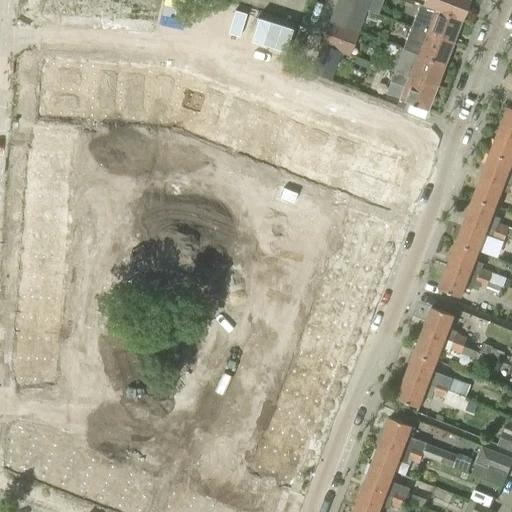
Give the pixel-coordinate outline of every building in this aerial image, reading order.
[(115,0),(114,8),(136,9),(136,0),(115,0)] [(330,21),(355,31),(360,19),(364,9),(340,0),(337,0),(334,9),(330,21)] [(367,0),(340,0),(364,9),(367,1),(367,0)] [(466,0),(422,0),(421,4),(459,19),(466,0)] [(410,26),(451,41),(459,19),(421,4),(418,3),(410,26)] [(320,44),(340,51),(347,54),(355,32),(328,22),(320,44)] [(442,64),(451,41),(410,26),(401,48),(442,64)] [(320,44),(310,71),(330,79),(340,51),(320,44)] [(434,86),(442,64),(401,48),(392,71),(434,86)] [(49,63),(46,114),(173,123),(173,126),(384,206),(402,158),(359,142),(356,150),(203,92),(206,84),(177,73),(176,80),(95,75),(95,67),(49,63)] [(425,109),(434,86),(392,71),(384,94),(425,109)] [(307,75),(297,101),(332,115),(342,89),(307,75)] [(511,106),(508,105),(499,128),(511,132),(511,106)] [(511,132),(499,128),(490,151),(511,158),(511,132)] [(34,134),(33,155),(68,157),(70,136),(34,134)] [(101,151),(101,160),(113,161),(113,152),(101,151)] [(511,158),(490,151),(482,173),(511,184),(511,169),(509,169),(511,161),(511,158)] [(33,155),(31,175),(67,178),(68,157),(33,155)] [(101,160),(100,169),(112,170),(113,161),(101,160)] [(511,185),(511,184),(482,173),(473,196),(495,205),(501,190),(509,193),(511,185)] [(31,175),(30,196),(65,198),(67,178),(31,175)] [(98,191),(98,200),(110,201),(110,192),(98,191)] [(30,196),(28,216),(64,218),(65,198),(30,196)] [(473,196),(464,219),(495,230),(498,222),(500,218),(492,215),(495,205),(473,196)] [(98,200),(97,209),(109,210),(110,201),(98,200)] [(343,234),(349,213),(337,209),(330,230),(343,234)] [(300,212),(297,221),(308,225),(311,217),(300,212)] [(28,216),(27,236),(62,239),(64,218),(28,216)] [(350,218),(342,238),(376,251),(383,231),(350,218)] [(495,230),(464,219),(456,242),(478,250),(484,236),(492,239),(495,230)] [(297,221),(293,229),(305,234),(308,225),(297,221)] [(498,222),(495,230),(506,235),(509,226),(498,222)] [(492,239),(503,243),(506,235),(495,230),(492,239)] [(95,232),(95,241),(107,242),(107,233),(95,232)] [(27,236),(25,257),(61,259),(62,239),(27,236)] [(342,238),(335,257),(368,270),(376,251),(342,238)] [(95,241),(94,250),(106,251),(107,242),(95,241)] [(456,242),(447,264),(478,276),(481,268),(482,264),(474,261),(478,250),(456,242)] [(285,251),(282,259),(294,263),(297,255),(285,251)] [(25,257),(24,277),(59,280),(61,259),(25,257)] [(335,257),(328,276),(361,289),(368,270),(335,257)] [(282,259),(279,267),(290,272),(294,263),(282,259)] [(254,307),(262,270),(235,264),(226,301),(254,307)] [(488,280),(478,276),(447,264),(438,287),(461,296),(465,286),(477,291),(479,287),(485,290),(488,280)] [(481,268),(478,276),(488,280),(491,272),(481,268)] [(92,273),(92,282),(104,283),(105,274),(92,273)] [(328,276),(320,295),(354,308),(361,289),(328,276)] [(24,277),(22,297),(58,300),(59,280),(24,277)] [(92,282),(91,291),(103,292),(104,283),(92,282)] [(271,289),(268,297),(279,301),(282,293),(271,289)] [(320,295),(313,314),(346,327),(354,308),(320,295)] [(22,297),(21,318),(56,320),(58,300),(22,297)] [(268,297),(264,305),(276,310),(279,301),(268,297)] [(277,324),(304,330),(308,310),(281,304),(277,324)] [(454,314),(431,306),(423,329),(453,340),(456,333),(457,331),(449,327),(454,314)] [(89,314),(89,323),(101,323),(102,314),(89,314)] [(313,314),(306,333),(339,346),(346,327),(313,314)] [(21,318),(19,338),(55,341),(56,320),(21,318)] [(89,323),(88,332),(100,332),(101,323),(89,323)] [(256,327),(253,335),(265,340),(268,331),(256,327)] [(453,340),(423,329),(414,351),(436,360),(440,350),(448,353),(450,348),(453,340)] [(306,333),(299,352),(332,365),(339,346),(306,333)] [(456,333),(453,340),(463,344),(466,337),(456,333)] [(253,335),(250,344),(261,348),(265,340),(253,335)] [(19,338),(18,358),(53,361),(55,341),(19,338)] [(460,352),(463,344),(453,340),(450,348),(460,352)] [(492,347),(483,343),(480,350),(489,354),(492,347)] [(199,365),(225,374),(230,360),(204,351),(199,365)] [(436,360),(414,351),(405,374),(436,386),(446,390),(451,377),(433,370),(436,360)] [(299,352),(291,372),(325,384),(332,365),(299,352)] [(86,354),(86,363),(98,364),(99,355),(86,354)] [(18,358),(16,379),(52,382),(53,361),(18,358)] [(86,363),(85,372),(97,373),(98,364),(86,363)] [(242,365),(239,373),(250,378),(253,369),(242,365)] [(291,372),(284,391),(317,403),(325,384),(291,372)] [(239,373),(235,382),(247,386),(250,378),(239,373)] [(436,386),(405,374),(396,397),(419,406),(423,394),(431,398),(433,394),(436,386)] [(451,377),(446,390),(465,397),(470,384),(451,377)] [(433,394),(443,398),(446,390),(436,386),(433,394)] [(192,403),(215,411),(219,397),(196,389),(192,403)] [(41,390),(40,402),(49,403),(50,391),(41,390)] [(465,397),(446,390),(443,398),(441,402),(472,413),(476,402),(465,397)] [(50,391),(49,403),(58,403),(59,391),(50,391)] [(284,391),(277,410),(310,422),(317,403),(284,391)] [(87,393),(86,405),(95,406),(96,394),(87,393)] [(227,403),(224,411),(235,416),(239,407),(227,403)] [(277,410),(270,429),(303,441),(310,422),(277,410)] [(224,411),(221,420),(232,424),(235,416),(224,411)] [(75,436),(76,417),(37,415),(36,434),(75,436)] [(381,438),(411,450),(421,454),(426,442),(408,435),(412,424),(389,416),(381,438)] [(99,418),(95,429),(103,432),(108,421),(99,418)] [(108,421),(103,432),(112,436),(116,424),(108,421)] [(511,430),(503,427),(496,445),(511,451),(511,430)] [(11,429),(8,466),(23,471),(36,438),(11,429)] [(270,429),(263,448),(296,461),(303,441),(270,429)] [(137,432),(133,444),(141,447),(146,435),(137,432)] [(146,435),(141,447),(150,450),(154,439),(146,435)] [(36,438),(23,471),(42,478),(55,445),(36,438)] [(381,438),(372,461),(395,470),(398,460),(406,463),(408,458),(411,450),(381,438)] [(212,442),(209,450),(221,455),(224,446),(212,442)] [(458,454),(426,442),(421,454),(442,462),(453,466),(458,454)] [(55,445),(42,478),(61,486),(74,453),(55,445)] [(263,448),(255,467),(288,480),(296,461),(263,448)] [(442,462),(421,454),(411,450),(408,458),(418,462),(417,463),(439,471),(442,462)] [(503,486),(507,475),(511,462),(511,457),(494,450),(488,467),(483,478),(503,486)] [(74,453),(61,486),(80,493),(93,460),(74,453)] [(199,456),(195,467),(203,470),(208,459),(199,456)] [(93,460),(80,493),(99,500),(112,467),(93,460)] [(363,484),(394,496),(404,500),(409,487),(391,480),(395,470),(372,461),(363,484)] [(219,463),(214,475),(223,478),(227,466),(219,463)] [(227,466),(223,478),(231,481),(236,470),(227,466)] [(112,467),(99,500),(118,507),(131,474),(112,467)] [(131,474),(118,507),(130,511),(138,511),(151,482),(131,474)] [(257,478),(253,489),(261,492),(265,481),(257,478)] [(265,481),(261,492),(269,496),(274,484),(265,481)] [(394,496),(363,484),(355,507),(368,511),(378,511),(381,505),(389,508),(390,504),(394,496)] [(474,489),(470,500),(490,508),(494,497),(474,489)] [(174,491),(165,511),(188,511),(193,498),(174,491)] [(404,500),(394,496),(390,504),(401,508),(404,500)] [(193,498),(188,511),(209,511),(212,505),(193,498)] [(494,511),(495,510),(490,508),(470,500),(465,511),(466,511),(494,511)]
